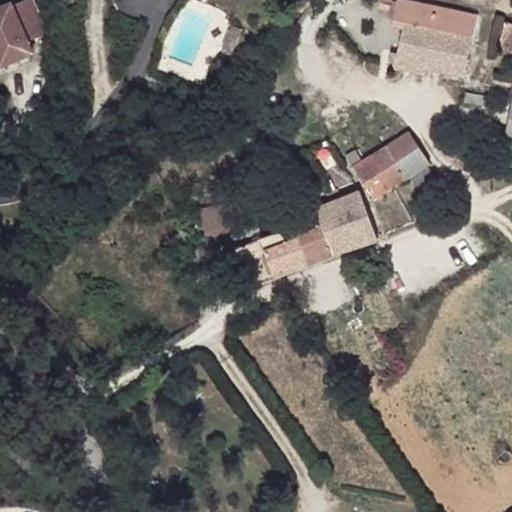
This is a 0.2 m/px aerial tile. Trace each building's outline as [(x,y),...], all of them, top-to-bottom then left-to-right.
[(0,69),(37,54),(31,38),(50,30),(37,0),(15,0),(0,6),(0,69)] [(465,75),(478,16),(406,0),(396,0),(392,24),(403,26),(398,53),(391,52),(388,64),(395,66),(425,73),(426,67),(465,75)] [(511,52),(511,51),(511,23),(505,21),(498,48),(511,52)] [(232,54),(241,32),(230,28),(221,51),(232,54)] [(430,162),(409,131),(386,146),(405,177),(430,162)] [(405,177),(386,146),(363,160),(354,166),(372,198),(405,177)] [(363,160),(355,148),(346,154),(354,166),(363,160)] [(231,229),(227,203),(201,208),(205,234),(231,229)] [(382,237),(370,207),(357,212),(368,241),(382,237)] [(368,241),(357,212),(323,225),(334,253),(368,241)] [(334,253),(323,225),(311,229),(297,235),(298,237),(300,243),(308,263),(334,253)] [(297,267),(289,247),(300,243),(298,237),(286,241),(282,231),(241,247),(235,249),(240,262),(247,281),(250,285),(263,280),(297,267)] [(308,263),(300,243),(289,247),(297,267),(305,264),(308,263)]
